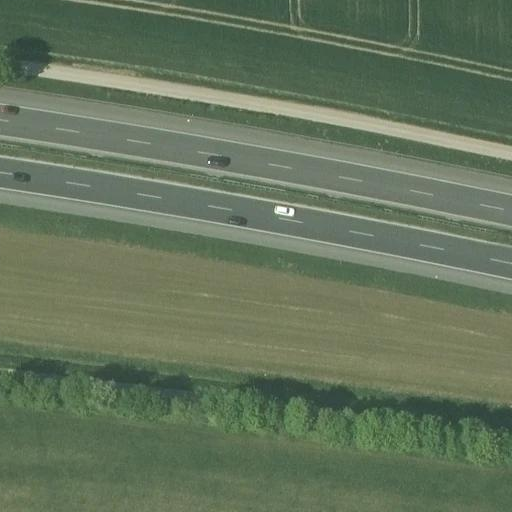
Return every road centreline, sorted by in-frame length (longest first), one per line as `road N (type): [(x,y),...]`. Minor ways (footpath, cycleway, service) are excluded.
road 1 (motorway): [(0,169),(511,266)]
road 2 (unclassified): [(511,154),(0,64)]
road 3 (motorway): [(511,192),(0,104)]
road 4 (unclassified): [(0,376),(511,441)]
